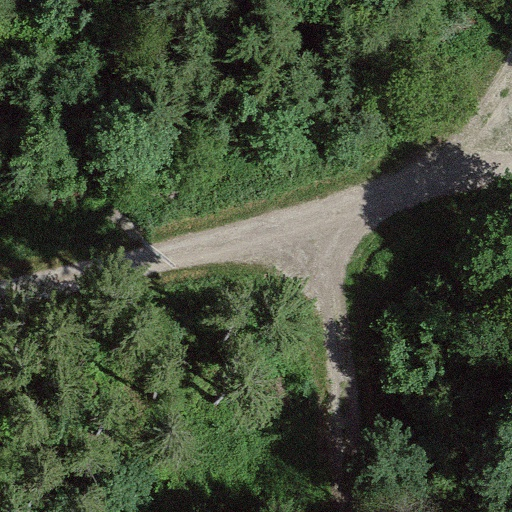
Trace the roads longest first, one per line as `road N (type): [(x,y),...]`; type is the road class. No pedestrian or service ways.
road 1 (track): [(511,56),(486,117),(295,241),(342,511)]
road 2 (track): [(0,291),(176,247),(295,241)]
road 3 (track): [(511,173),(295,241)]
